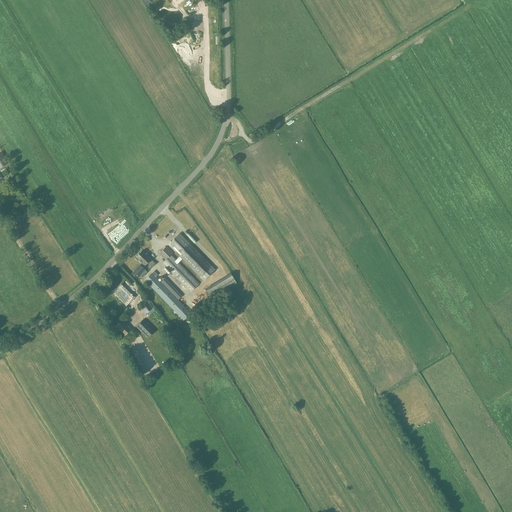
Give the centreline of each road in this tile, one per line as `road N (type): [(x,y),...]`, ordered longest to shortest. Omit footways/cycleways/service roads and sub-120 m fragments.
road 1 (unclassified): [(0,351),(105,267),(213,153),(226,114),(224,0)]
road 2 (track): [(219,141),(454,0)]
